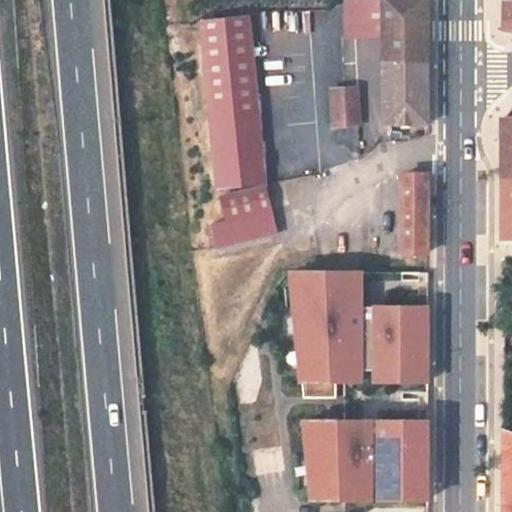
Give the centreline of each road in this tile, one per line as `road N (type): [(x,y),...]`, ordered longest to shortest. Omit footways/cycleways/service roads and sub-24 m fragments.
road 1 (motorway): [(117,511),(72,0)]
road 2 (primary): [(461,511),(461,78)]
road 3 (motorway): [(0,286),(22,511)]
